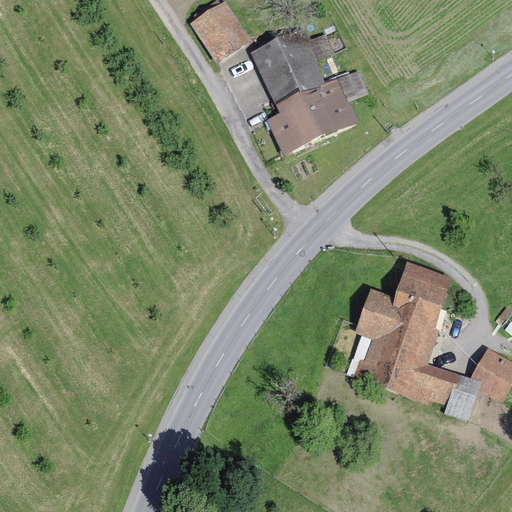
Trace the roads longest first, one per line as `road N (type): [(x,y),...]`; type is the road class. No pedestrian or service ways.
road 1 (tertiary): [(148,511),(201,392),(250,310),(309,239),(420,141),(511,77)]
road 2 (track): [(511,354),(480,321),(453,271),(399,247),(347,240),(323,223)]
